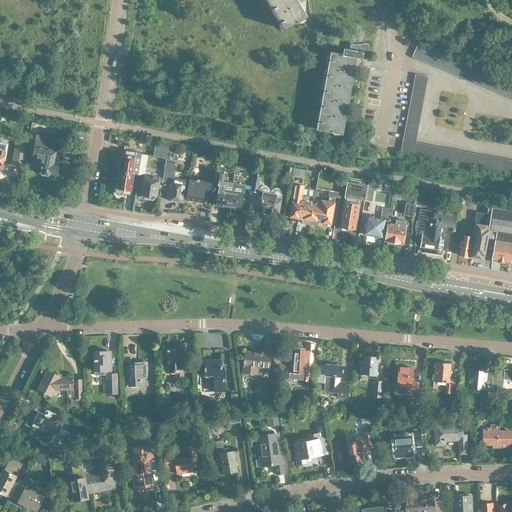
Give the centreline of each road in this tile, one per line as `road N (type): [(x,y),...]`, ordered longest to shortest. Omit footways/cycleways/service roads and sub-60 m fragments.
road 1 (unknown): [(0,98),(64,112),(175,112),(323,152),(511,182)]
road 2 (unclassified): [(511,347),(245,323),(40,326)]
road 3 (primary): [(511,297),(84,223)]
road 4 (unclassified): [(210,511),(348,483),(511,472)]
road 5 (residential): [(84,223),(117,0)]
road 6 (residential): [(382,142),(393,44),(376,0)]
road 7 (unknown): [(136,0),(122,83),(123,101),(136,114)]
